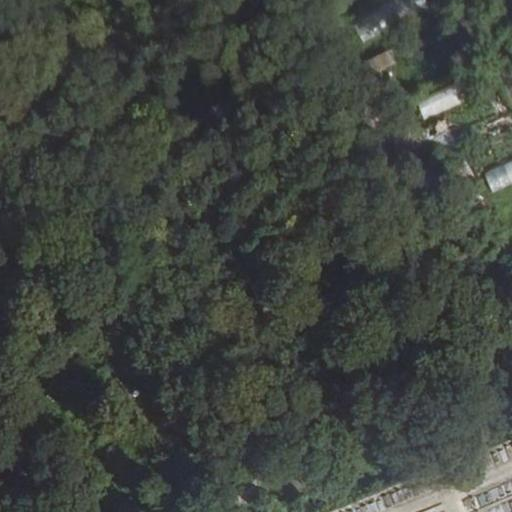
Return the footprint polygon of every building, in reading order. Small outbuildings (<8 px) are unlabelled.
[(367,38),(428,4),(425,0),(391,0),(356,20),(367,38)] [(375,58),(349,72),(356,83),(381,69),(375,58)] [(463,84),(416,100),(422,118),(469,102),(463,84)] [(489,190),(511,182),(511,161),(483,170),(489,190)] [(21,266),(1,275),(11,298),(31,290),(21,266)]
